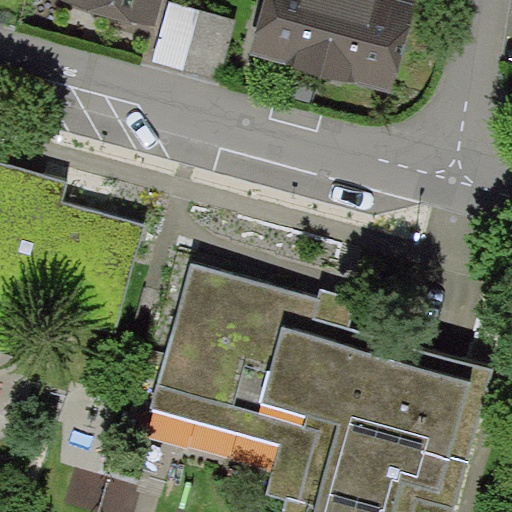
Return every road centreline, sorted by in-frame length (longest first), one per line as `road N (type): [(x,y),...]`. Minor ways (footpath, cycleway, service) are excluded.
road 1 (residential): [(0,56),(446,181)]
road 2 (residential): [(446,181),(478,0)]
